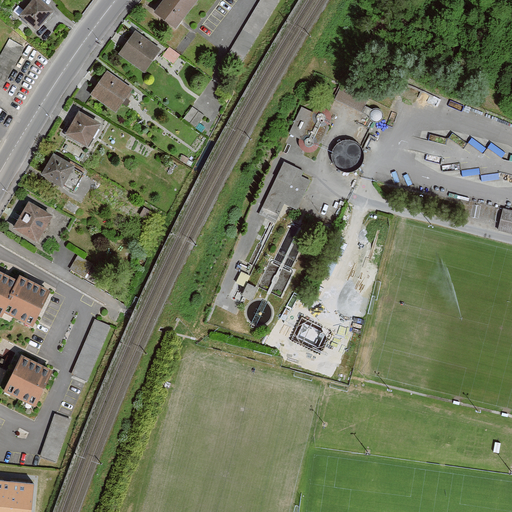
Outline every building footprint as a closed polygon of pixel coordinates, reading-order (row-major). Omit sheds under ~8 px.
[(46,5),(50,1),(48,0),(32,0),(19,16),(36,30),(53,11),(46,5)] [(197,0),(163,0),(154,12),(175,28),(197,0)] [(259,0),(227,54),(240,62),(277,0),(259,0)] [(159,49),(135,32),(119,55),(144,72),(159,49)] [(0,86),(1,87),(24,46),(9,38),(0,54),(0,86)] [(174,61),(179,54),(169,47),(164,54),(174,61)] [(107,71),(91,94),(116,112),(132,89),(107,71)] [(333,99),(361,112),(368,98),(340,85),(333,99)] [(363,113),(371,117),(372,119),(374,122),(379,122),(381,122),(383,120),(385,115),(383,111),(379,109),(378,109),(375,110),(367,105),(363,113)] [(204,115),(193,107),(184,119),(195,127),(204,115)] [(317,150),(318,147),(322,148),(334,122),(331,120),(331,117),(331,114),(329,111),(326,109),(322,108),(319,108),(316,111),(314,113),(303,107),(290,134),(301,139),(300,143),(300,148),(303,150),(306,153),(310,153),(314,152),(317,150)] [(79,111),(65,134),(87,147),(101,124),(79,111)] [(359,168),(361,165),(364,156),(362,150),(359,145),(356,142),(352,141),(347,140),(341,141),(335,145),(332,150),(331,156),(332,163),(335,168),(341,171),(347,173),(353,171),(359,168)] [(73,190),(83,173),(73,168),(74,166),(53,154),(42,175),(62,187),(63,184),(73,190)] [(303,169),(284,160),(258,214),(274,222),(283,203),(296,209),(310,180),(300,176),(303,169)] [(53,216),(28,201),(13,228),(37,242),(53,216)] [(154,212),(145,207),(141,215),(149,220),(154,212)] [(511,210),(503,209),(498,230),(511,233),(511,210)] [(92,263),(77,255),(69,269),(84,278),(92,263)] [(102,267),(97,265),(93,271),(98,274),(102,267)] [(0,271),(0,315),(1,316),(4,311),(32,325),(49,290),(19,275),(17,280),(0,271)] [(247,287),(248,284),(252,276),(243,273),(239,284),(247,287)] [(257,287),(248,284),(247,287),(244,296),(252,300),(257,287)] [(110,326),(96,320),(72,374),(86,380),(110,326)] [(53,370),(21,354),(4,389),(35,405),(53,370)] [(70,419),(56,414),(41,457),(55,461),(70,419)] [(34,483),(0,480),(0,511),(30,511),(32,507),(34,483)]
